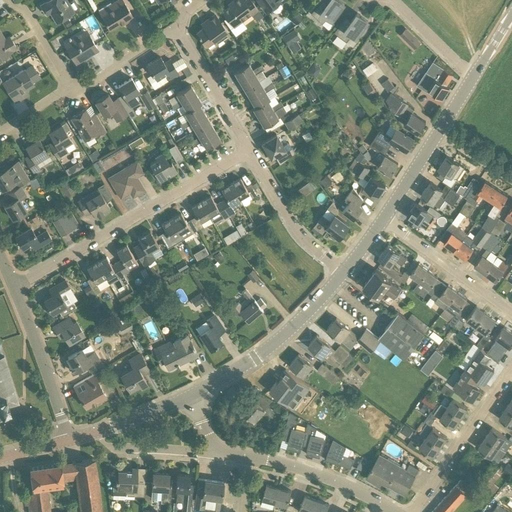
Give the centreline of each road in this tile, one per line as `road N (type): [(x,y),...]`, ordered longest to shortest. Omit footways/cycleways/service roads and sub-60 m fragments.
road 1 (residential): [(12,284),(250,153)]
road 2 (tertiary): [(189,397),(288,332),(342,273)]
road 3 (residential): [(412,511),(511,369)]
road 4 (residential): [(70,440),(12,284)]
road 5 (residential): [(511,313),(384,218)]
road 6 (residential): [(391,511),(315,474),(244,458)]
road 7 (residential): [(342,273),(302,236),(250,153)]
road 8 (residential): [(250,153),(175,26)]
road 9 (residential): [(214,454),(113,447),(97,431)]
road 10 (residential): [(71,87),(93,82),(175,26)]
road 11 (residential): [(473,77),(381,0)]
